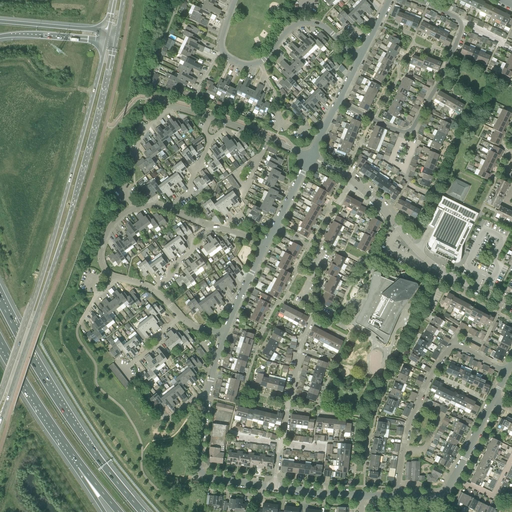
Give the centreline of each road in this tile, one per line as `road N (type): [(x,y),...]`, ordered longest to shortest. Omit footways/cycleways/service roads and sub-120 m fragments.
road 1 (primary): [(0,422),(88,155),(116,38)]
road 2 (primary): [(106,42),(0,400)]
road 3 (residential): [(273,486),(302,337),(318,307),(299,297),(322,253),(273,228)]
road 4 (motorway): [(143,511),(70,418),(0,297)]
road 5 (residential): [(511,309),(431,265),(369,193),(309,157)]
road 6 (residential): [(337,102),(402,133),(412,128),(461,28),(415,0)]
road 7 (residential): [(397,496),(409,422),(452,343),(506,372)]
road 8 (residential): [(117,278),(105,272),(99,251),(124,213),(155,205),(211,226)]
road 9 (residential): [(306,21),(259,62),(240,64),(221,51),(234,0)]
road 10 (motorway): [(0,342),(80,468)]
road 11 (residential): [(309,157),(172,106)]
road 12 (residential): [(259,484),(198,476),(206,397)]
